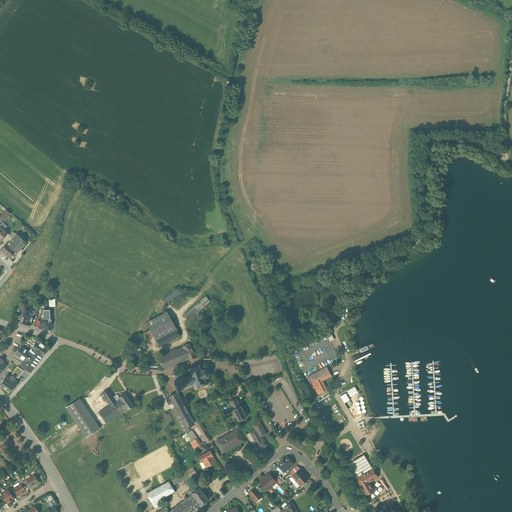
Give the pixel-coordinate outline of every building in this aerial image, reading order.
[(6,210),(0,217),(4,220),(10,213),(6,210)] [(10,238),(6,243),(15,251),(17,253),(26,243),(14,234),(10,238)] [(15,251),(6,243),(0,250),(0,251),(3,254),(4,253),(9,258),(15,251)] [(15,251),(9,258),(12,260),(17,253),(15,251)] [(177,289),(165,299),(168,303),(180,293),(177,289)] [(205,296),(184,315),(188,320),(210,302),(205,296)] [(29,311),(24,309),(20,322),(31,325),(33,316),(28,315),(29,311)] [(41,319),(50,322),(50,309),(43,309),(43,314),(41,319)] [(167,311),(147,322),(151,330),(171,319),(167,311)] [(50,322),(41,319),(39,327),(48,330),(51,322),(50,322)] [(171,319),(151,330),(154,336),(156,340),(166,334),(167,334),(156,340),(159,347),(180,336),(171,319)] [(151,330),(134,338),(138,345),(154,336),(151,330)] [(48,348),(37,340),(31,348),(42,356),(48,348)] [(196,357),(189,343),(183,346),(183,347),(189,358),(190,361),(196,357)] [(29,351),(21,346),(15,354),(24,360),(30,352),(29,351)] [(177,349),(158,357),(164,370),(183,362),(183,361),(189,358),(183,347),(178,349),(177,349)] [(31,348),(29,351),(30,352),(24,360),(22,363),(20,365),(31,372),(42,357),(42,356),(31,348)] [(24,360),(15,354),(13,357),(22,363),(24,360)] [(193,367),(190,368),(189,368),(188,368),(188,369),(189,369),(190,371),(188,371),(189,375),(187,376),(186,375),(186,376),(181,378),(180,377),(180,378),(179,379),(178,380),(175,382),(174,381),(174,382),(175,382),(177,388),(177,389),(178,388),(184,386),(184,387),(185,387),(185,386),(190,384),(190,385),(191,385),(190,384),(193,383),(194,386),(196,386),(197,387),(196,388),(197,388),(197,387),(198,387),(201,386),(202,386),(202,387),(203,386),(202,385),(203,385),(206,384),(207,384),(208,386),(208,385),(209,386),(212,385),(213,384),(213,383),(211,377),(209,378),(208,378),(209,377),(208,376),(209,374),(210,374),(210,373),(209,373),(208,370),(209,370),(208,369),(207,370),(205,369),(205,367),(204,367),(204,369),(202,370),(199,365),(200,364),(199,364),(198,365),(195,366),(194,366),(194,365),(193,366),(194,367),(193,367)] [(327,367),(308,376),(318,395),(327,390),(323,381),(332,376),(327,367)] [(15,377),(12,375),(11,377),(7,374),(0,384),(11,392),(18,382),(14,379),(15,377)] [(116,401),(108,389),(102,393),(110,404),(99,412),(106,423),(127,409),(120,398),(116,401)] [(177,392),(169,396),(169,397),(166,399),(169,405),(172,403),(175,407),(183,403),(177,392)] [(134,406),(125,393),(119,397),(127,409),(128,410),(134,406)] [(356,396),(350,400),(345,393),(340,396),(355,421),(361,418),(359,415),(360,414),(356,396)] [(100,428),(80,398),(66,407),(86,437),(100,428)] [(247,416),(241,405),(240,406),(236,398),(229,402),(233,410),(232,410),(238,421),(247,416)] [(183,403),(175,407),(172,408),(179,421),(190,415),(183,403)] [(168,411),(162,414),(167,423),(173,420),(168,411)] [(190,415),(179,421),(185,431),(190,428),(189,426),(194,423),(190,415)] [(365,437),(362,421),(357,425),(365,437)] [(237,429),(216,441),(222,453),(243,441),(237,429)] [(262,440),(256,429),(250,433),(256,443),(252,446),(256,452),(267,445),(263,439),(262,440)] [(197,438),(192,430),(187,434),(192,441),(197,438)] [(192,441),(190,442),(194,448),(201,444),(197,438),(192,441)] [(210,451),(198,457),(201,462),(202,461),(213,456),(210,451)] [(377,477),(364,455),(347,464),(366,495),(374,490),(369,482),(377,477)] [(213,456),(202,461),(206,467),(216,462),(213,456)] [(290,459),(288,459),(287,458),(284,460),(283,460),(282,461),(282,462),(279,465),(281,467),(281,469),(282,470),(283,470),(284,469),(286,470),(287,470),(288,469),(289,467),(292,464),(290,462),(290,460),(290,459)] [(201,479),(192,467),(186,471),(189,476),(195,484),(201,479)] [(301,469),(292,477),(296,481),(305,473),(303,470),(303,471),(301,469)] [(186,471),(169,481),(171,486),(189,476),(186,471)] [(277,482),(269,473),(266,475),(263,477),(272,486),(277,482)] [(305,473),(296,481),(300,486),(309,478),(307,475),(305,473)] [(34,475),(26,480),(31,487),(39,482),(34,475)] [(282,482),(277,476),(274,478),(279,484),(282,482)] [(272,486),(263,477),(261,479),(261,480),(259,482),(267,491),(272,486)] [(372,500),(388,490),(381,479),(375,483),(379,488),(369,494),(372,500)] [(169,481),(161,485),(154,489),(147,493),(155,508),(155,509),(156,508),(155,508),(162,504),(162,505),(162,504),(159,500),(175,491),(171,486),(169,481)] [(21,484),(14,488),(18,495),(25,491),(23,486),(21,484)] [(209,500),(199,487),(191,493),(192,494),(200,505),(201,506),(209,500)] [(259,493),(254,487),(248,493),(256,501),(262,496),(259,493)] [(8,490),(2,494),(7,502),(13,498),(8,490)] [(378,504),(391,497),(389,493),(376,500),(378,504)] [(192,494),(169,511),(165,508),(157,511),(190,511),(200,505),(192,494)] [(296,511),(292,503),(286,506),(287,508),(289,511),(296,511)]
